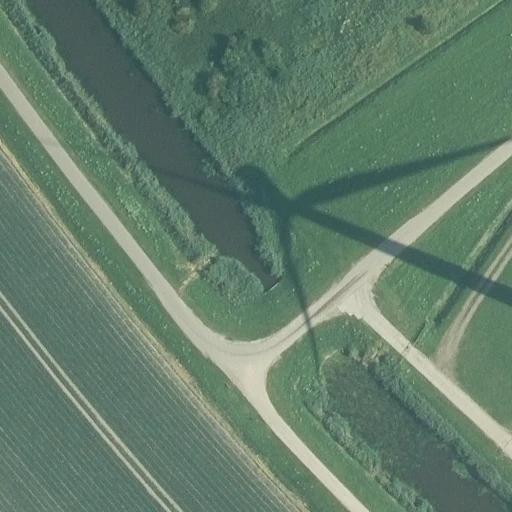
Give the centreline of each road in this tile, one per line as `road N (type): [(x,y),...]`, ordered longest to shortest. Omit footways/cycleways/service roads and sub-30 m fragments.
road 1 (unclassified): [(237,377),(190,327),(0,72)]
road 2 (unclassified): [(237,377),(511,147)]
road 3 (track): [(345,288),(511,448)]
road 4 (unclassified): [(359,511),(237,377)]
